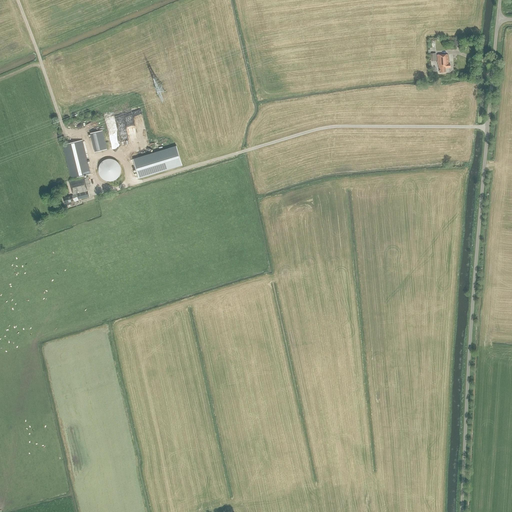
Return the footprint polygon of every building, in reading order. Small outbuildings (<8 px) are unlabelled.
[(446,68),(450,67),(450,64),(448,64),(448,54),(437,55),(438,65),(438,68),(439,68),(439,73),(440,73),(440,72),(446,72),(446,68)] [(137,133),(147,130),(142,112),(132,115),(137,133)] [(95,152),(107,149),(102,131),(90,134),(95,152)] [(87,191),(88,191),(87,187),(90,186),(88,177),(84,178),(84,176),(90,174),(82,140),(63,145),(71,179),(81,176),(81,177),(69,181),(73,195),(63,199),(66,206),(71,205),(72,206),(75,205),(75,204),(74,202),(78,201),(78,200),(89,197),(87,191)] [(139,180),(182,167),(177,148),(134,161),(139,180)] [(111,159),(110,159),(109,159),(108,159),(107,159),(106,159),(105,160),(104,160),(103,161),(102,162),(101,162),(101,163),(100,163),(100,164),(99,165),(99,166),(99,167),(98,168),(98,169),(98,170),(98,171),(98,172),(98,173),(99,174),(99,175),(100,176),(101,177),(101,178),(102,178),(102,179),(103,179),(103,180),(104,180),(105,181),(106,181),(107,181),(109,181),(110,181),(111,181),(112,181),(113,181),(114,180),(115,180),(116,180),(116,179),(117,179),(118,178),(119,177),(119,176),(120,175),(120,174),(121,173),(121,172),(121,171),(121,170),(121,169),(121,168),(120,167),(120,166),(120,165),(119,164),(119,163),(118,163),(117,162),(117,161),(116,161),(115,160),(114,160),(113,159),(112,159),(111,159)]
